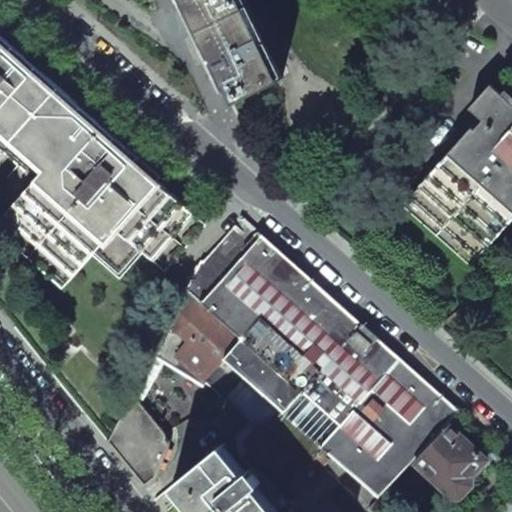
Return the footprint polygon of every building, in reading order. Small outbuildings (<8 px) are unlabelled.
[(188,0),(216,58),(212,59),(218,72),(222,71),(237,101),(282,79),(265,42),(244,0),(183,0),(184,0),(188,0)] [(0,146),(26,169),(0,199),(11,209),(8,215),(77,272),(96,250),(119,269),(139,247),(150,257),(191,212),(56,92),(0,41),(0,146)] [(482,116),(412,194),(479,255),(511,218),(511,101),(492,82),(470,105),(482,116)] [(444,397),(241,216),(202,260),(152,356),(204,386),(206,383),(220,396),(218,398),(224,403),(209,420),(231,439),(244,446),(290,487),(292,485),(299,491),(328,459),(332,454),(379,498),(415,460),(449,424),(461,412),(444,397)] [(152,356),(133,392),(143,403),(164,363),(152,356)] [(133,392),(107,442),(145,488),(156,478),(169,447),(170,442),(169,441),(169,438),(166,433),(166,432),(133,392)] [(449,424),(415,460),(452,497),(460,497),(472,485),(471,476),(486,460),(449,424)] [(224,443),(222,445),(245,473),(277,511),(370,511),(368,509),(379,498),(332,454),(328,459),(299,491),(291,501),(252,467),(224,443)] [(222,445),(173,485),(178,492),(194,511),(277,511),(245,473),(222,445)]
